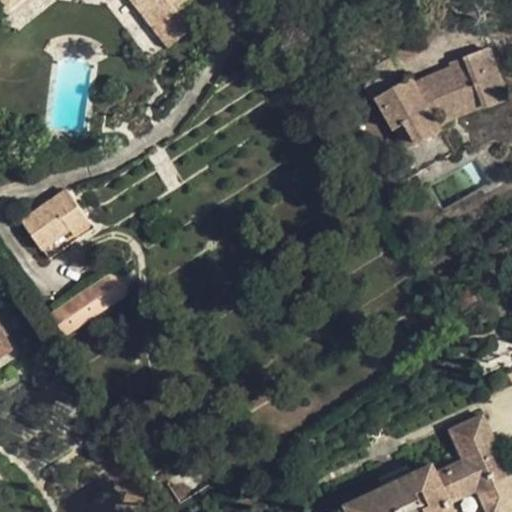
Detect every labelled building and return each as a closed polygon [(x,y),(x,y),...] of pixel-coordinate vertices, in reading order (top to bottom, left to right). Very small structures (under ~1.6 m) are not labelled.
[(192,0),(2,0),(9,8),(19,0),(124,0),(111,11),(148,58),(167,43),(171,48),(196,27),(181,9),(192,0)] [(509,99),(489,49),(449,65),(450,67),(454,78),(420,92),(414,82),(413,79),(406,83),(377,100),(394,129),(406,122),(418,143),(431,165),(454,152),(433,115),(443,109),(443,112),(481,97),(485,108),(509,99)] [(391,57),(362,74),(377,100),(406,83),(391,57)] [(450,67),(414,82),(420,92),(454,78),(450,67)] [(481,97),(443,112),(451,120),(485,108),(481,97)] [(406,122),(394,129),(407,151),(418,143),(406,122)] [(92,225),(67,189),(22,221),(49,260),(77,239),(75,236),(92,225)] [(115,273),(48,308),(62,333),(128,298),(115,273)] [(0,330),(0,355),(12,349),(0,330)] [(484,354),(474,358),(482,376),(500,368),(502,370),(511,365),(511,333),(481,348),(484,354)] [(385,487),(332,511),(456,511),(452,501),(480,487),(491,511),(508,511),(511,510),(511,471),(485,414),(451,430),(465,460),(436,473),(432,464),(409,475),(385,487)] [(385,487),(409,475),(407,467),(381,480),(385,487)]
